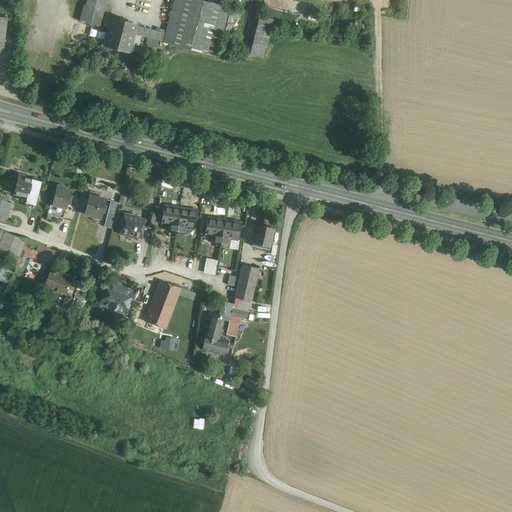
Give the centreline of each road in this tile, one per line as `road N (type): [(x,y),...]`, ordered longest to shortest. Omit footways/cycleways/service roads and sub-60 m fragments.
road 1 (primary): [(0,108),(511,241)]
road 2 (residential): [(0,224),(122,271),(165,265),(229,289)]
road 3 (track): [(376,4),(382,187)]
